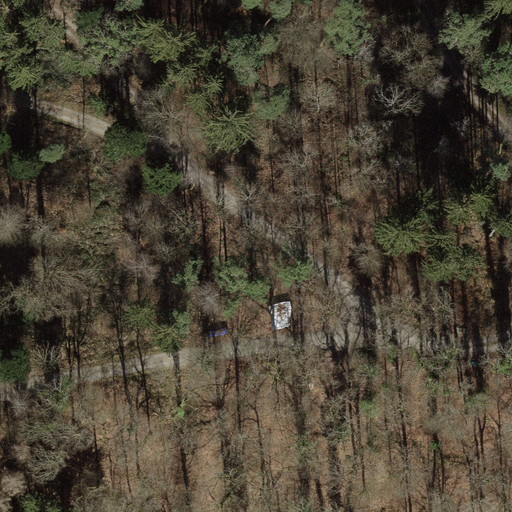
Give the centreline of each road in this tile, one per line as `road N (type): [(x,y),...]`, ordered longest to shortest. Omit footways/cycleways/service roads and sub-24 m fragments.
road 1 (track): [(0,397),(237,346),(390,324)]
road 2 (track): [(178,152),(390,324)]
road 3 (track): [(178,152),(54,0)]
road 4 (track): [(0,95),(120,121),(178,152)]
road 5 (track): [(511,131),(469,83),(422,0)]
road 6 (track): [(390,324),(422,342),(465,347),(511,338)]
